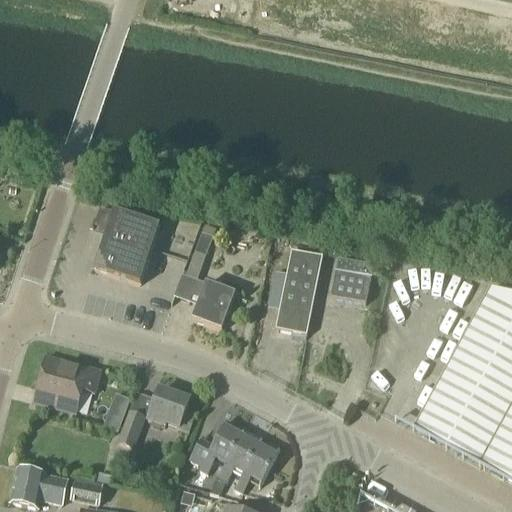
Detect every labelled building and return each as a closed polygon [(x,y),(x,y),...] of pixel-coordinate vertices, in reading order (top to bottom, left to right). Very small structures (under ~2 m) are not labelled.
[(159,231),(113,216),(99,213),(95,224),(93,223),(89,235),(105,240),(93,274),(140,290),(159,231)] [(205,261),(213,241),(201,237),(193,257),(205,261)] [(306,341),(322,262),(291,256),(275,335),(306,341)] [(365,309),(373,272),(338,265),(330,302),(365,309)] [(221,336),(235,298),(182,279),(174,301),(197,310),(192,325),(221,336)] [(511,298),(489,293),(412,435),(511,489),(511,298)] [(94,398),(100,377),(46,363),(34,407),(76,419),(82,395),(94,398)] [(188,437),(194,423),(184,419),(189,406),(159,395),(148,425),(164,432),(166,429),(188,437)] [(134,454),(145,422),(128,416),(117,448),(134,454)] [(122,422),(109,417),(103,431),(117,436),(122,422)] [(225,469),(243,436),(225,426),(212,449),(200,443),(188,466),(200,472),(199,475),(206,479),(215,463),(224,468),(225,469)] [(243,479),(261,445),(243,436),(225,469),(224,468),(215,484),(210,498),(219,501),(224,489),(233,473),(241,477),(243,479)] [(243,479),(241,477),(233,493),(242,498),(250,482),(259,487),(257,491),(259,492),(279,455),(261,445),(243,479)] [(61,511),(67,487),(45,483),(17,477),(10,510),(20,511),(38,511),(40,507),(61,511)] [(98,477),(96,486),(108,489),(110,480),(98,477)] [(74,487),(69,506),(97,511),(98,511),(102,497),(104,489),(75,483),(74,487)]
